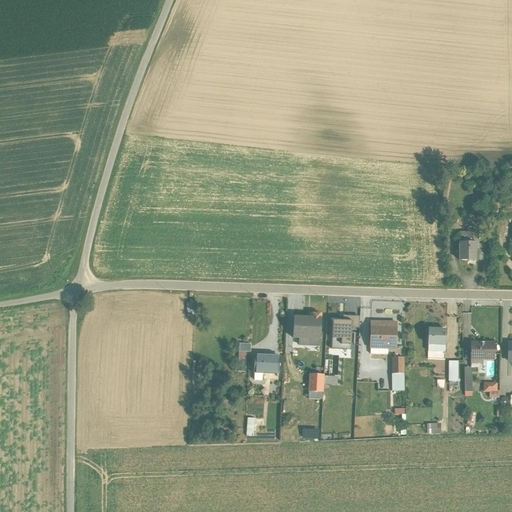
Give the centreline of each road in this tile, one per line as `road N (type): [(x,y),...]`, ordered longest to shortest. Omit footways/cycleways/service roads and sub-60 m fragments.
road 1 (unclassified): [(72,292),(143,285),(511,295)]
road 2 (unclassified): [(72,292),(169,0)]
road 3 (unclassified): [(69,511),(72,292)]
